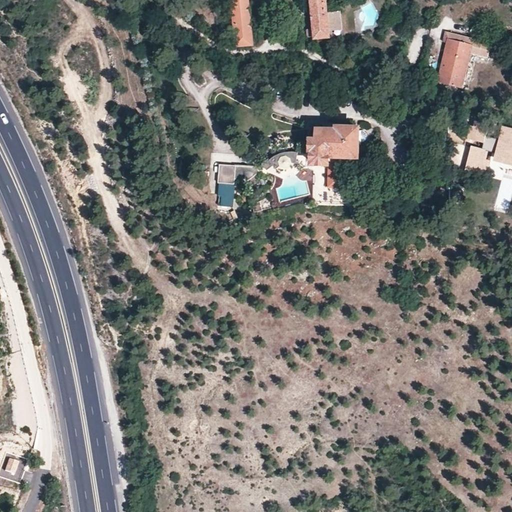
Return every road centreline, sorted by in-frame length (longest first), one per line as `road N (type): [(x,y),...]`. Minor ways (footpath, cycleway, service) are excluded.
road 1 (primary): [(109,511),(57,254),(0,116)]
road 2 (primary): [(0,170),(62,353),(88,511)]
